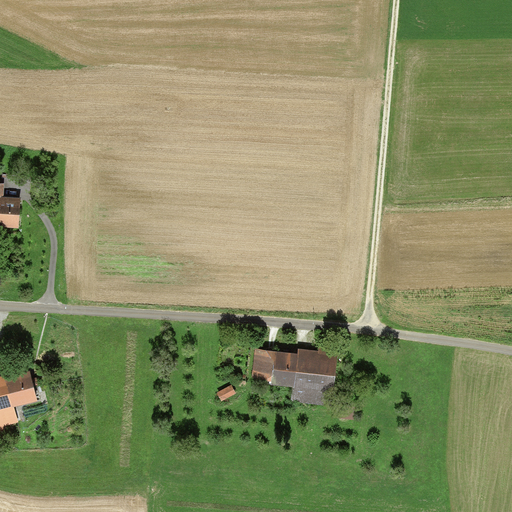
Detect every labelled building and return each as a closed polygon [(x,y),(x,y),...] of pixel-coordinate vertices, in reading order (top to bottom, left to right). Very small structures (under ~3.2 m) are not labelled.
[(0,222),(21,223),(21,193),(4,192),(5,180),(0,179),(0,222)] [(297,345),(296,350),(293,382),(291,399),(333,403),(339,344),(320,342),(319,347),(297,345)] [(296,350),(255,345),(252,375),(272,377),(271,380),(293,382),(296,350)] [(30,366),(0,373),(0,429),(4,429),(3,424),(18,420),(14,403),(38,397),(30,366)] [(234,384),(218,392),(223,400),(238,393),(234,384)]
